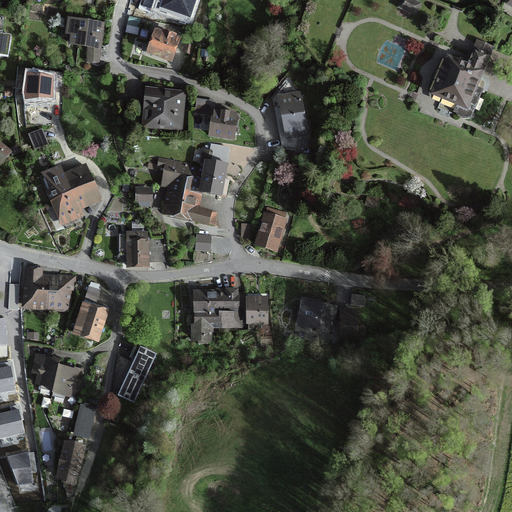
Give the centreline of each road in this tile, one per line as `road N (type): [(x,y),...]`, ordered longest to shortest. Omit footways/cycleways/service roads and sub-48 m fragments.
road 1 (residential): [(123,0),(114,51),(122,65),(203,84),(258,117),(262,145),(231,204),(240,265)]
road 2 (unclassified): [(240,265),(376,284),(511,290)]
road 3 (residential): [(115,275),(119,315),(103,421),(76,496)]
road 4 (unclassified): [(115,275),(240,265)]
